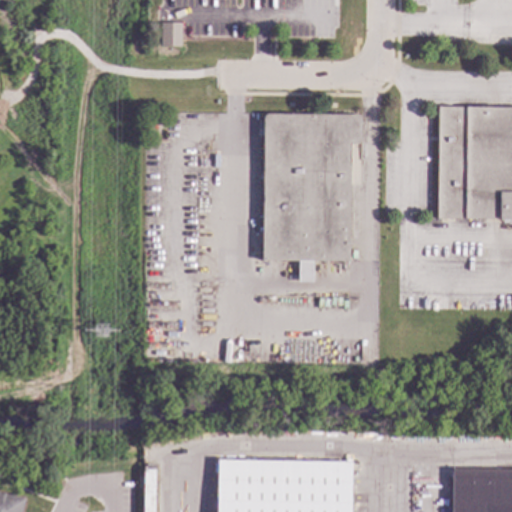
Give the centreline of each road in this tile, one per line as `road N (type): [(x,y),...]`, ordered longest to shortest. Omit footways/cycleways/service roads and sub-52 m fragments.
road 1 (track): [(220,78),(111,69),(57,35),(32,44),(27,82),(0,104)]
road 2 (residential): [(372,71),(359,79),(220,78)]
